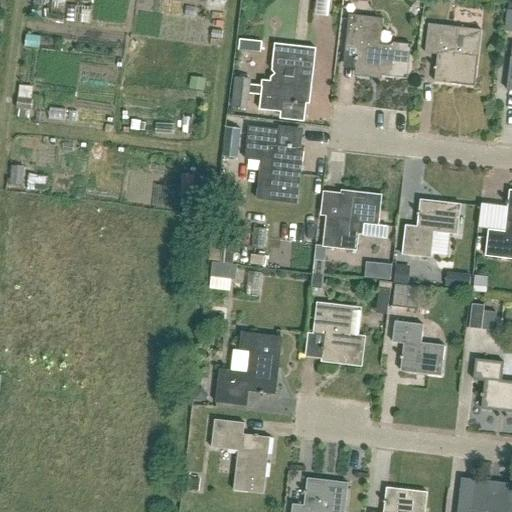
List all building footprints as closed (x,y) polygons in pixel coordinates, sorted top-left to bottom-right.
[(382,34),(383,20),(350,16),(346,48),(358,50),(356,73),(408,79),(412,46),(395,44),(394,47),(382,46),(379,41),(380,33),(382,34)] [(475,87),(482,32),(429,25),(426,55),(438,56),(437,68),(435,68),(435,70),(436,70),(435,83),(475,87)] [(27,36),(26,46),(38,48),(39,37),(27,36)] [(310,105),(316,50),(276,45),(273,72),(276,76),(272,79),(272,83),(263,82),(262,87),(259,87),(258,96),(262,96),(260,111),(282,113),(283,102),(294,103),(294,105),(297,105),(297,103),(310,105)] [(247,109),(250,80),(236,78),(233,107),(247,109)] [(206,83),(191,80),(190,89),(204,91),(206,83)] [(32,100),(19,99),(18,109),(31,110),(32,100)] [(262,162),(259,183),(257,200),(298,205),(305,149),(292,148),(292,145),(290,145),(289,147),(278,146),(280,131),(250,127),(246,160),(262,162)] [(241,130),(228,128),(224,158),(237,159),(241,130)] [(11,185),(22,186),(23,167),(12,167),(11,185)] [(186,195),(202,196),(203,170),(187,169),(186,195)] [(511,191),(506,233),(489,231),(486,257),(511,260),(511,191)] [(323,247),(327,248),(357,251),(359,233),(355,233),(356,224),(379,226),(382,196),(342,192),(341,204),(339,204),(339,207),(340,207),(339,219),(326,217),(323,247)] [(458,236),(461,206),(420,201),(419,213),(417,213),(416,216),(418,216),(417,228),(405,226),(402,256),(431,259),(434,234),(458,236)] [(234,209),(233,234),(243,235),(245,210),(234,209)] [(224,239),(221,263),(234,265),(237,241),(224,239)] [(325,258),(315,257),(313,274),(323,275),(325,258)] [(238,266),(221,263),(213,262),(211,277),(220,278),(232,280),(236,280),(238,266)] [(391,265),(379,264),(378,278),(390,279),(391,265)] [(409,267),(397,266),(395,283),(407,284),(409,267)] [(311,288),(322,289),(323,275),(313,274),(311,288)] [(470,289),(471,276),(447,274),(446,287),(470,289)] [(488,278),(476,276),(474,291),(486,292),(488,278)] [(419,310),(421,288),(396,285),(393,307),(419,310)] [(364,367),(367,338),(352,336),(356,308),(319,304),(315,334),(327,335),(325,348),(324,348),(323,350),(325,351),(323,363),(364,367)] [(482,330),(485,310),(485,306),(473,305),(470,328),(482,330)] [(485,310),(482,330),(494,331),(496,312),(485,310)] [(443,377),(446,347),(423,344),(425,326),(396,323),(394,344),(405,345),(404,357),(402,357),(402,360),(403,360),(402,372),(443,377)] [(277,395),(283,339),(241,334),(239,352),(235,352),(233,373),(221,372),(217,404),(247,407),(249,391),(261,393),(260,395),(264,395),(264,393),(277,395)] [(511,412),(511,382),(503,381),(505,364),(477,360),(474,381),(486,382),(482,409),(511,412)] [(202,389),(196,388),(194,400),(206,401),(207,395),(202,389)] [(264,495),(266,478),(271,438),(244,435),(245,423),(215,419),(212,449),(239,452),(235,491),(264,495)] [(199,480),(191,479),(190,491),(198,492),(199,480)] [(345,511),(349,484),(309,479),(307,491),(305,491),(305,494),(307,494),(305,506),(294,505),(292,511),(345,511)] [(511,511),(511,506),(511,485),(462,480),(458,511),(511,511)] [(425,511),(428,494),(387,489),(386,501),(384,501),(384,504),(385,504),(384,511),(425,511)]
